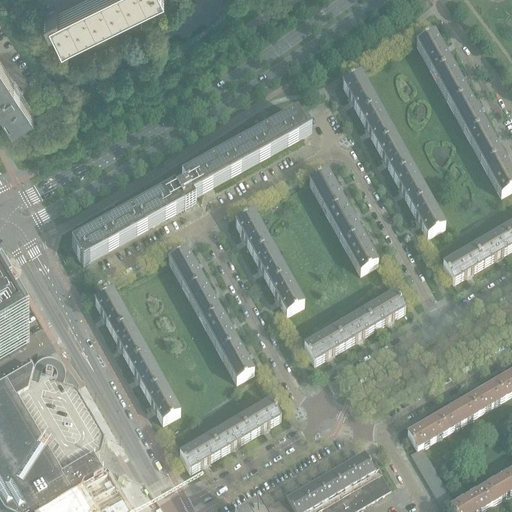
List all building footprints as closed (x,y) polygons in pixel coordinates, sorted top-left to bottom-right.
[(43,16),(50,28),(50,27),(53,25),(61,41),(60,42),(63,48),(157,0),(90,0),(57,17),(54,12),(57,10),(56,10),(43,16)] [(433,79),(451,69),(434,38),(416,48),(433,79)] [(0,103),(3,108),(3,109),(4,109),(12,122),(12,123),(33,110),(32,109),(32,110),(5,68),(0,60),(0,103)] [(450,109),(468,99),(451,69),(433,79),(450,109)] [(359,120),(377,109),(360,79),(342,89),(359,120)] [(468,99),(450,109),(467,140),(485,130),(468,99)] [(376,150),(394,140),(377,109),(359,120),(376,150)] [(186,189),(176,195),(184,209),(185,212),(196,206),(192,199),(307,136),(297,119),(183,182),(186,189)] [(485,130),(467,140),(484,170),(502,160),(485,130)] [(393,181),(411,170),(394,140),(376,150),(393,181)] [(511,178),(502,160),(484,170),(501,201),(511,194),(511,178)] [(410,211),(428,201),(411,170),(393,181),(410,211)] [(326,218),(344,208),(327,177),(309,187),(326,218)] [(81,265),(82,264),(90,260),(91,261),(184,209),(176,195),(174,192),(72,249),(81,265)] [(428,201),(410,211),(427,242),(445,231),(428,201)] [(343,248),(361,238),(344,208),(326,218),(343,248)] [(252,258),(270,249),(253,218),(235,228),(252,258)] [(511,229),(503,234),(511,249),(511,229)] [(511,253),(511,249),(503,234),(473,252),(483,270),(511,253)] [(361,238),(343,248),(360,279),(378,269),(371,255),(361,238)] [(270,249),(252,258),(269,289),(287,279),(270,249)] [(483,270),(473,252),(443,270),(453,288),(483,270)] [(168,265),(184,293),(185,296),(203,285),(186,255),(168,265)] [(287,279),(269,289),(286,320),(304,310),(287,279)] [(202,326),(220,316),(203,285),(185,296),(202,326)] [(112,336),(130,327),(113,296),(95,306),(112,336)] [(364,316),(375,334),(405,316),(394,298),(364,316)] [(0,365),(26,350),(25,348),(30,345),(2,299),(0,300),(0,365)] [(219,357),(237,347),(220,316),(202,326),(219,357)] [(334,334),(345,352),(375,334),(364,316),(334,334)] [(130,327),(112,336),(129,367),(147,357),(130,327)] [(345,352),(334,334),(304,351),(314,369),(345,352)] [(237,347),(219,357),(236,387),(254,377),(237,347)] [(147,357),(129,367),(146,398),(164,388),(147,357)] [(0,501),(5,510),(6,511),(39,511),(93,481),(94,480),(104,474),(94,458),(100,454),(104,441),(104,440),(79,396),(75,389),(62,387),(51,384),(52,383),(51,381),(51,380),(53,374),(47,373),(46,377),(42,376),(42,375),(42,374),(42,373),(43,373),(43,372),(43,371),(44,371),(45,370),(46,370),(46,369),(47,369),(48,369),(49,369),(50,369),(51,369),(52,369),(53,369),(53,370),(54,370),(54,371),(55,371),(55,372),(56,372),(62,367),(62,366),(61,366),(61,365),(60,365),(60,364),(59,364),(58,363),(57,363),(57,362),(56,362),(55,362),(55,361),(54,361),(53,361),(52,361),(51,361),(51,360),(50,360),(49,360),(48,360),(47,361),(46,361),(45,361),(44,361),(43,362),(42,362),(41,363),(40,363),(39,364),(38,365),(37,366),(37,367),(36,367),(36,368),(35,368),(35,369),(35,370),(34,371),(34,372),(32,368),(31,368),(27,371),(23,374),(18,376),(14,379),(10,381),(6,384),(1,386),(0,386),(0,501)] [(511,398),(511,375),(511,377),(508,379),(507,379),(497,385),(507,402),(511,398)] [(507,402),(497,385),(484,392),(484,393),(481,395),(480,395),(467,402),(477,419),(507,402)] [(164,388),(146,398),(163,428),(181,418),(164,388)] [(477,419),(467,402),(457,408),(457,409),(454,411),(453,410),(437,420),(447,437),(477,419)] [(240,424),(251,442),(281,424),(270,406),(240,424)] [(447,437),(437,420),(423,428),(423,429),(420,431),(419,430),(407,437),(417,454),(423,451),(447,437)] [(251,442),(240,424),(210,442),(220,459),(251,442)] [(180,459),(184,466),(190,477),(220,459),(210,442),(180,459)] [(417,454),(412,457),(414,462),(425,455),(423,451),(417,454)] [(425,455),(414,462),(418,468),(429,461),(425,455)] [(365,458),(287,504),(289,507),(288,507),(288,508),(290,511),(359,511),(391,494),(379,474),(380,474),(375,467),(371,469),(365,458)] [(429,461),(418,468),(421,473),(432,467),(429,461)] [(432,467),(421,473),(424,478),(434,472),(432,467)] [(434,472),(424,478),(427,483),(437,477),(434,472)] [(500,480),(501,481),(492,486),(492,485),(487,488),(487,489),(480,493),(490,510),(506,500),(510,498),(511,496),(511,478),(510,475),(506,478),(505,477),(500,480)] [(93,481),(39,511),(127,511),(107,477),(95,484),(93,481)] [(437,477),(427,483),(430,488),(440,482),(437,477)] [(440,482),(430,488),(433,493),(443,487),(440,482)] [(436,498),(446,492),(443,487),(433,493),(436,498)] [(446,492),(436,498),(439,504),(449,497),(446,492)] [(470,498),(470,499),(462,504),(461,503),(456,506),(457,507),(455,508),(450,510),(451,511),(486,511),(490,510),(480,493),(475,496),(475,495),(470,498)] [(442,509),(452,503),(449,497),(439,504),(442,509)] [(452,503),(442,509),(443,511),(447,511),(450,510),(455,508),(452,503)]
